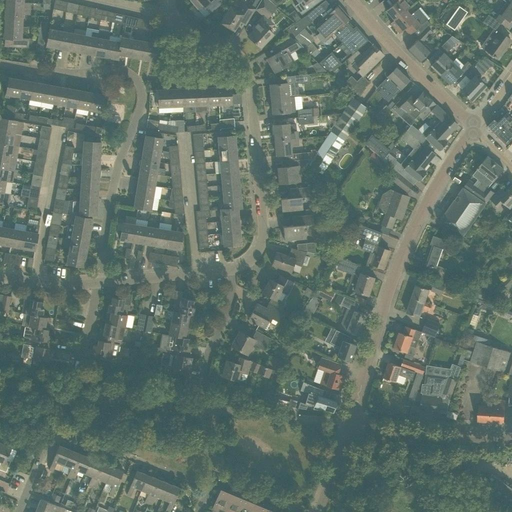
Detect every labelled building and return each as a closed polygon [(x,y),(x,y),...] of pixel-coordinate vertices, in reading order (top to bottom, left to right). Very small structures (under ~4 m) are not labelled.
[(54,0),(53,8),(65,11),(67,2),(58,0),(54,0)] [(189,0),(198,10),(202,6),(204,8),(204,7),(209,13),(224,0),(189,0)] [(251,17),(255,8),(260,0),(255,0),(252,6),(243,1),(238,11),(230,6),(226,14),(221,23),(233,31),(239,21),(245,25),(251,17)] [(269,0),(260,0),(255,8),(263,16),(251,28),(253,30),(248,36),(260,48),(273,34),(268,29),(272,24),(266,18),(277,7),(269,0)] [(302,0),(295,6),(301,15),(321,0),(302,0)] [(390,0),(393,4),(385,10),(394,20),(406,10),(410,7),(407,3),(410,1),(409,0),(390,0)] [(6,1),(6,14),(30,15),(31,3),(23,2),(6,1)] [(67,2),(65,11),(77,14),(79,5),(67,2)] [(511,5),(510,4),(506,2),(498,13),(500,15),(496,20),(501,24),(508,29),(511,23),(511,5)] [(79,5),(77,14),(89,17),(91,7),(79,5)] [(296,22),(285,31),(310,54),(316,48),(311,42),(314,39),(304,28),(311,22),(314,26),(319,32),(316,35),(323,43),(326,44),(329,44),(333,40),(330,36),(333,34),(347,22),(350,19),(338,5),(323,19),(314,9),(305,16),(301,19),(296,22)] [(463,9),(456,5),(443,22),(450,27),(463,9)] [(91,7),(89,17),(100,19),(102,10),(91,7)] [(394,20),(390,23),(399,33),(404,29),(409,34),(412,32),(426,20),(427,19),(429,18),(420,7),(419,9),(411,15),(406,10),(394,20)] [(100,19),(112,22),(114,13),(102,10),(100,19)] [(301,19),(294,11),(288,15),(296,22),(301,19)] [(114,13),(112,22),(124,25),(126,16),(114,13)] [(21,26),(22,14),(6,14),(5,25),(21,26)] [(501,24),(496,20),(488,14),(483,22),(494,29),(490,34),(494,37),(485,49),(493,55),(493,56),(495,57),(498,58),(511,41),(496,30),(501,24)] [(126,16),(124,25),(135,27),(137,18),(126,16)] [(149,21),(137,18),(135,27),(147,30),(149,21)] [(418,39),(407,49),(407,50),(419,62),(426,55),(432,50),(424,42),(433,32),(428,28),(431,26),(426,20),(412,32),(418,39)] [(331,52),(319,62),(331,74),(368,40),(365,36),(360,31),(357,27),(353,29),(347,22),(333,34),(341,43),(349,52),(339,61),(331,52)] [(26,26),(5,25),(4,38),(12,38),(12,46),(28,47),(29,38),(21,38),(21,32),(28,32),(28,27),(26,27),(26,26)] [(43,45),(46,29),(39,27),(36,44),(43,45)] [(58,48),(61,31),(49,29),(46,46),(58,48)] [(70,50),(73,33),(61,31),(58,48),(70,50)] [(85,35),(82,53),(93,55),(97,38),(98,33),(92,32),(91,36),(85,35)] [(70,50),(82,53),(85,35),(73,33),(70,50)] [(117,59),(121,37),(121,38),(109,36),(109,40),(105,57),(117,59)] [(275,72),(283,67),(293,61),(288,53),(300,46),(289,36),(275,45),(279,51),(267,59),(275,72)] [(133,39),(121,37),(117,59),(118,54),(130,56),(133,39)] [(97,38),(93,55),(105,57),(109,40),(97,38)] [(145,41),(133,39),(130,56),(142,59),(145,41)] [(157,44),(145,41),(142,59),(154,61),(157,44)] [(440,75),(452,62),(444,55),(452,47),(446,41),(445,42),(438,49),(442,53),(431,66),(440,75)] [(364,74),(383,55),(373,44),(351,65),(362,76),(357,81),(351,76),(345,82),(357,95),(369,83),(365,78),(367,76),(364,74)] [(483,57),(473,67),(465,75),(470,80),(461,90),(471,100),(484,86),(477,79),(493,63),(483,57)] [(452,62),(440,75),(449,83),(461,71),(465,75),(473,67),(467,61),(463,66),(456,59),(452,62)] [(396,66),(392,71),(390,69),(388,69),(384,73),(384,75),(387,77),(380,84),(393,96),(400,89),(410,79),(396,66)] [(288,97),(293,96),(299,96),(298,90),(294,90),(294,83),(298,83),(309,82),(308,74),(293,75),(283,76),(284,83),(279,83),(269,84),(271,98),(288,97)] [(18,97),(21,80),(9,77),(5,95),(18,97)] [(33,82),(21,80),(18,97),(29,99),(33,82)] [(44,84),(33,82),(29,99),(41,101),(44,84)] [(56,86),(44,84),(41,101),(53,103),(56,86)] [(68,88),(56,86),(53,103),(65,105),(68,88)] [(218,87),(219,104),(231,104),(230,86),(218,87)] [(207,111),(206,87),(194,88),(195,106),(195,112),(207,111)] [(219,104),(218,87),(206,87),(207,111),(207,105),(219,104)] [(80,90),(68,88),(65,105),(77,108),(80,90)] [(183,106),(182,88),(170,89),(171,107),(171,112),(183,111),(183,106)] [(182,88),(183,106),(195,106),(194,88),(182,88)] [(159,113),(171,112),(171,107),(170,89),(158,90),(158,91),(155,91),(155,99),(158,99),(158,107),(159,113)] [(92,92),(80,90),(77,108),(88,110),(92,92)] [(431,100),(432,100),(423,91),(411,103),(406,99),(399,106),(398,108),(395,105),(391,108),(400,116),(405,110),(414,118),(418,115),(431,100)] [(104,95),(92,92),(88,110),(89,110),(88,116),(99,118),(100,112),(101,112),(104,95)] [(241,93),(231,93),(231,103),(241,103),(241,93)] [(272,113),(295,111),(293,96),(271,98),(272,113)] [(343,141),(366,108),(353,99),(310,166),(321,174),(343,141)] [(436,105),(431,100),(421,111),(418,115),(422,119),(430,111),(440,120),(432,129),(433,130),(437,134),(443,139),(444,138),(445,139),(450,134),(449,133),(457,124),(447,115),(436,105)] [(7,105),(5,116),(13,118),(14,112),(15,106),(7,105)] [(385,105),(379,111),(384,116),(390,110),(385,105)] [(317,115),(318,115),(318,107),(297,109),(297,117),(317,115)] [(490,130),(496,136),(511,119),(511,116),(502,108),(500,110),(497,114),(498,115),(487,127),(490,130)] [(317,115),(297,117),(298,124),(317,122),(317,115)] [(72,129),(75,119),(63,117),(63,121),(62,127),(72,129)] [(0,118),(0,130),(20,134),(22,122),(0,118)] [(233,118),(219,120),(220,123),(220,129),(234,127),(233,118)] [(511,119),(496,136),(505,146),(511,138),(511,119)] [(183,121),(176,121),(176,125),(176,127),(168,126),(167,131),(176,133),(184,132),(184,130),(183,121)] [(147,123),(146,128),(167,131),(168,126),(147,123)] [(296,123),(273,125),(275,141),(297,139),(296,123)] [(437,134),(433,130),(428,126),(421,134),(410,125),(406,131),(423,145),(424,145),(428,140),(439,150),(441,149),(441,150),(446,145),(445,144),(447,142),(443,139),(437,134)] [(41,126),(39,137),(49,139),(51,128),(41,126)] [(0,142),(18,146),(20,134),(0,130),(0,142)] [(145,135),(144,143),(143,147),(162,150),(164,139),(164,134),(157,132),(147,131),(146,136),(145,135)] [(415,138),(406,131),(402,136),(400,138),(413,149),(406,157),(421,169),(422,169),(422,168),(423,169),(428,164),(427,163),(428,162),(434,154),(424,145),(423,145),(419,141),(415,138)] [(217,137),(218,149),(236,147),(235,135),(217,137)] [(387,153),(387,152),(389,150),(386,148),(371,135),(365,144),(382,159),(387,153)] [(37,149),(47,151),(49,139),(39,137),(37,149)] [(298,145),(297,139),(275,141),(276,155),(291,153),(290,145),(298,145)] [(82,153),(100,154),(101,142),(83,141),(82,153)] [(0,142),(0,154),(16,158),(18,146),(0,142)] [(392,142),(386,148),(389,150),(395,144),(392,142)] [(143,147),(141,159),(159,162),(160,162),(162,150),(143,147)] [(237,159),(236,147),(218,149),(219,161),(237,159)] [(35,161),(45,163),(47,151),(37,149),(35,161)] [(62,163),(71,165),(73,153),(64,151),(62,163)] [(82,165),(99,166),(100,154),(82,153),(82,165)] [(395,171),(406,179),(410,174),(419,181),(420,179),(421,180),(425,175),(424,174),(426,172),(422,169),(421,169),(406,157),(400,164),(395,160),(396,159),(387,153),(382,159),(394,169),(395,171)] [(0,154),(0,166),(13,169),(16,158),(0,154)] [(465,186),(487,203),(494,192),(488,188),(493,182),(498,177),(503,170),(504,169),(503,168),(500,166),(488,156),(471,176),(471,177),(465,186)] [(311,158),(298,160),(286,161),(286,167),(277,167),(279,183),(300,181),(299,173),(295,173),(294,166),(307,165),(311,158)] [(139,171),(158,174),(164,175),(164,173),(165,169),(158,168),(159,162),(141,159),(141,160),(139,160),(139,165),(140,165),(140,169),(139,171)] [(219,161),(221,173),(238,171),(237,159),(219,161)] [(33,173),(43,175),(45,163),(35,161),(33,173)] [(82,165),(81,177),(99,178),(99,177),(100,177),(100,172),(99,171),(99,166),(82,165)] [(0,166),(0,179),(11,181),(13,169),(0,166)] [(70,170),(61,168),(59,175),(69,177),(70,170)] [(396,183),(407,192),(413,185),(406,179),(395,171),(394,169),(388,176),(396,183)] [(156,186),(158,174),(139,171),(137,183),(156,186)] [(239,183),(238,171),(221,173),(218,173),(218,179),(221,178),(222,185),(239,183)] [(31,185),(40,187),(43,175),(33,173),(31,185)] [(80,189),(98,190),(98,178),(81,177),(80,189)] [(0,179),(0,191),(9,194),(11,181),(0,179)] [(59,180),(57,187),(67,188),(68,182),(59,180)] [(137,183),(135,195),(154,198),(156,186),(137,183)] [(239,183),(222,185),(219,185),(219,191),(222,190),(223,197),(240,195),(239,183)] [(501,188),(494,195),(490,199),(499,207),(503,202),(510,208),(511,206),(511,184),(505,192),(501,188)] [(28,197),(38,199),(40,187),(31,185),(28,197)] [(197,187),(198,199),(208,198),(207,186),(197,187)] [(281,211),(291,210),(302,209),(301,197),(309,196),(308,186),(299,187),(289,188),(290,197),(280,198),(281,211)] [(441,220),(449,226),(464,237),(487,203),(465,186),(441,220)] [(171,188),(169,200),(173,201),(182,200),(181,187),(172,188),(171,188)] [(98,190),(80,189),(79,201),(97,202),(98,190)] [(392,228),(396,217),(401,219),(409,197),(390,190),(387,197),(382,195),(376,210),(385,213),(381,224),(392,228)] [(0,204),(7,206),(9,194),(0,191),(0,204)] [(55,199),(64,200),(66,193),(56,192),(55,199)] [(154,198),(135,195),(133,207),(143,208),(152,210),(154,198)] [(220,209),(241,207),(240,195),(223,197),(224,209),(220,209)] [(36,211),(38,199),(28,197),(26,210),(36,211)] [(198,199),(200,211),(205,210),(209,210),(208,198),(198,199)] [(54,205),(53,211),(62,213),(66,214),(69,201),(64,200),(55,199),(54,205)] [(184,213),(182,200),(173,201),(169,200),(168,207),(174,208),(174,214),(184,213)] [(97,202),(79,201),(79,214),(96,215),(97,202)] [(220,209),(221,221),(239,219),(238,208),(242,208),(241,207),(220,209)] [(200,211),(196,211),(197,223),(206,223),(206,218),(210,217),(209,210),(205,210),(200,211)] [(284,240),(294,239),(306,238),(305,225),(313,224),(312,214),(305,215),(292,216),(293,225),(283,226),(284,240)] [(73,228),(90,231),(92,219),(75,215),(73,228)] [(61,218),(52,217),(51,223),(50,223),(60,225),(61,218)] [(221,221),(222,233),(240,231),(239,219),(221,221)] [(3,221),(2,227),(0,236),(0,244),(11,246),(14,229),(10,228),(11,222),(3,221)] [(120,240),(132,242),(135,224),(122,222),(120,240)] [(366,262),(373,265),(383,269),(390,251),(376,246),(380,233),(379,232),(353,222),(349,233),(365,239),(361,248),(370,252),(366,262)] [(27,224),(25,231),(22,248),(34,250),(39,226),(27,224)] [(132,242),(144,244),(146,226),(135,224),(132,242)] [(381,225),(379,232),(380,233),(387,235),(389,228),(381,225)] [(155,246),(158,228),(146,226),(144,244),(155,246)] [(50,228),(48,235),(58,237),(59,230),(50,228)] [(73,228),(71,239),(88,242),(90,231),(73,228)] [(167,247),(170,230),(158,228),(155,246),(167,247)] [(25,231),(14,229),(11,246),(22,248),(25,231)] [(170,230),(167,247),(179,249),(182,232),(170,230)] [(240,231),(222,233),(223,245),(241,244),(240,231)] [(207,234),(198,235),(199,248),(208,247),(207,234)] [(427,272),(437,276),(443,278),(446,269),(438,266),(444,250),(449,252),(452,242),(433,235),(430,244),(434,245),(427,265),(430,266),(427,272)] [(71,239),(69,251),(86,254),(88,242),(71,239)] [(47,240),(46,247),(55,249),(57,242),(47,240)] [(297,244),(297,250),(307,252),(315,254),(314,243),(297,244)] [(46,247),(44,259),(53,261),(55,249),(46,247)] [(307,252),(297,250),(291,248),(288,256),(276,251),(271,265),(291,272),(294,264),(301,267),(306,255),(314,257),(314,253),(315,254),(307,252)] [(86,254),(69,251),(66,263),(84,267),(86,254)] [(336,257),(334,265),(338,267),(337,270),(351,275),(349,280),(357,282),(354,290),(358,292),(368,295),(373,278),(364,275),(360,273),(360,274),(357,273),(360,265),(336,257)] [(264,284),(260,291),(262,292),(271,297),(268,302),(281,309),(285,304),(277,299),(281,291),(288,295),(294,283),(289,280),(280,276),(276,283),(269,279),(266,285),(264,284)] [(323,279),(322,283),(324,286),(327,287),(330,285),(331,282),(329,279),(326,278),(323,279)] [(507,288),(511,282),(508,278),(503,283),(507,288)] [(440,293),(443,286),(434,283),(431,290),(440,293)] [(317,295),(330,301),(334,292),(321,285),(317,295)] [(412,296),(424,300),(428,289),(416,285),(412,296)] [(480,288),(475,296),(485,300),(488,295),(480,288)] [(171,290),(170,297),(174,298),(174,300),(173,305),(175,306),(174,311),(189,314),(192,315),(194,306),(192,306),(194,296),(187,295),(187,299),(181,298),(182,292),(176,290),(171,290)] [(23,307),(22,313),(26,313),(42,316),(44,308),(42,307),(43,298),(37,297),(36,300),(31,299),(32,293),(25,292),(24,302),(23,307)] [(109,303),(107,311),(127,315),(126,314),(127,309),(129,309),(130,304),(132,294),(125,293),(124,296),(113,293),(111,303),(109,303)] [(339,294),(335,302),(343,306),(344,305),(347,307),(338,327),(345,330),(349,332),(358,335),(367,315),(357,311),(356,310),(359,303),(353,300),(339,294)] [(3,295),(0,309),(0,311),(7,313),(10,297),(3,295)] [(351,296),(351,297),(353,300),(357,302),(359,303),(364,305),(366,300),(355,295),(352,296),(351,296)] [(423,301),(424,300),(412,296),(407,312),(419,317),(422,307),(429,309),(431,303),(423,301)] [(257,303),(248,319),(257,324),(264,328),(267,329),(270,322),(272,318),(277,321),(283,310),(281,309),(268,302),(266,307),(257,303)] [(156,304),(153,319),(159,320),(162,305),(156,304)] [(106,317),(105,323),(125,327),(127,315),(107,311),(106,317)] [(173,311),(170,323),(187,326),(190,327),(191,320),(192,315),(189,314),(174,311),(173,311)] [(24,325),(24,326),(25,326),(25,325),(28,326),(48,330),(49,323),(50,318),(42,316),(26,313),(24,325)] [(143,330),(145,315),(140,314),(137,326),(137,329),(143,330)] [(472,314),(469,324),(474,326),(477,316),(472,314)] [(153,316),(148,315),(145,330),(151,332),(153,316)] [(427,319),(422,331),(435,337),(439,325),(427,319)] [(125,327),(105,323),(104,328),(100,327),(98,340),(113,343),(120,344),(121,344),(121,340),(123,340),(125,327)] [(170,323),(168,335),(188,338),(189,332),(190,327),(187,326),(170,323)] [(33,345),(33,346),(48,348),(51,336),(47,335),(48,330),(25,325),(25,326),(23,338),(25,338),(24,344),(33,345)] [(397,339),(394,348),(406,352),(405,357),(410,359),(412,359),(416,347),(411,345),(414,337),(419,339),(422,332),(415,329),(406,326),(403,333),(400,332),(399,333),(397,334),(396,338),(397,339)] [(471,340),(483,344),(485,339),(473,335),(474,330),(467,328),(464,338),(471,340)] [(331,340),(329,343),(339,348),(337,356),(345,359),(350,360),(355,345),(347,342),(350,337),(351,338),(351,337),(335,329),(334,332),(332,337),(331,340)] [(232,346),(240,350),(247,354),(252,344),(264,350),(271,338),(255,330),(251,338),(239,331),(232,346)] [(293,333),(290,340),(293,342),(294,342),(304,347),(306,343),(301,340),(302,337),(293,333)] [(188,338),(168,335),(169,335),(166,346),(164,346),(163,349),(158,348),(157,351),(163,352),(173,354),(188,357),(191,344),(187,344),(188,338)] [(284,337),(282,341),(292,346),(294,342),(293,342),(290,340),(284,337)] [(113,343),(98,340),(97,346),(93,345),(91,357),(117,362),(120,344),(113,343)] [(490,346),(483,344),(471,340),(470,345),(475,347),(473,352),(467,350),(464,359),(470,361),(504,372),(506,372),(506,373),(510,375),(511,369),(511,354),(509,354),(510,353),(490,346)] [(24,344),(22,356),(24,357),(23,364),(30,366),(31,359),(33,359),(32,364),(49,367),(51,354),(47,354),(48,348),(33,346),(33,345),(24,344)] [(163,352),(161,364),(171,366),(170,368),(173,368),(172,373),(188,376),(191,363),(192,358),(188,357),(173,354),(163,352)] [(272,369),(264,366),(251,360),(246,359),(236,356),(235,362),(226,360),(221,376),(238,380),(240,372),(247,374),(248,368),(250,369),(249,370),(260,374),(259,376),(267,379),(272,369)] [(272,356),(264,366),(272,369),(278,372),(285,363),(272,356)] [(320,357),(317,368),(324,370),(323,374),(320,383),(340,390),(344,376),(337,374),(341,364),(336,362),(333,361),(320,357)] [(389,362),(384,377),(396,382),(398,375),(405,377),(412,379),(415,372),(422,374),(424,366),(413,363),(404,359),(401,366),(389,362)] [(448,378),(442,393),(452,396),(458,380),(457,380),(461,368),(452,365),(448,378)] [(422,400),(420,410),(436,412),(436,410),(440,410),(441,400),(442,396),(442,393),(448,378),(426,375),(424,384),(422,384),(421,393),(423,393),(422,400)] [(313,407),(324,411),(325,407),(334,408),(336,402),(321,397),(323,390),(320,387),(303,381),(300,390),(308,393),(304,403),(300,402),(298,408),(306,409),(307,405),(313,407)] [(290,399),(287,406),(295,408),(297,401),(290,399)] [(505,413),(505,401),(494,400),(493,407),(479,406),(478,411),(477,421),(504,423),(505,413)] [(0,442),(0,461),(0,462),(0,469),(6,472),(10,461),(6,460),(11,447),(0,442)] [(57,462),(63,465),(71,447),(70,447),(69,449),(63,447),(64,444),(60,443),(49,470),(53,471),(57,462)] [(71,447),(63,465),(70,468),(66,477),(70,478),(81,451),(80,451),(79,453),(74,451),(75,449),(71,447)] [(30,450),(20,455),(24,462),(33,458),(30,450)] [(81,451),(70,478),(74,480),(78,471),(85,473),(92,456),(91,455),(90,458),(84,455),(85,453),(81,451)] [(92,456),(85,473),(91,476),(87,485),(91,487),(102,460),(101,462),(95,460),(96,457),(92,456)] [(102,460),(91,487),(95,488),(99,479),(106,482),(113,464),(112,464),(111,466),(106,464),(107,462),(102,460)] [(117,466),(113,464),(106,482),(112,485),(109,494),(113,495),(123,471),(116,468),(117,466)] [(141,490),(148,472),(147,472),(146,474),(141,472),(142,470),(137,468),(126,495),(131,497),(134,488),(141,490)] [(148,472),(141,490),(148,493),(144,502),(148,504),(159,477),(158,476),(157,479),(152,476),(152,474),(148,472)] [(511,487),(492,473),(482,486),(490,492),(511,507),(511,487)] [(159,477),(148,504),(152,505),(155,496),(162,499),(169,481),(168,483),(162,481),(163,478),(159,477)] [(174,483),(169,481),(162,499),(169,501),(165,510),(169,511),(179,488),(173,485),(174,483)] [(226,508),(234,490),(222,485),(212,510),(217,511),(220,506),(226,508)] [(237,511),(245,495),(234,490),(226,508),(224,511),(237,511)] [(52,494),(50,500),(58,503),(61,497),(52,494)] [(250,511),(256,499),(245,495),(237,511),(250,511)] [(40,498),(36,509),(42,511),(60,511),(62,511),(63,511),(65,509),(50,502),(40,498)] [(264,511),(267,504),(256,499),(250,511),(264,511)]
